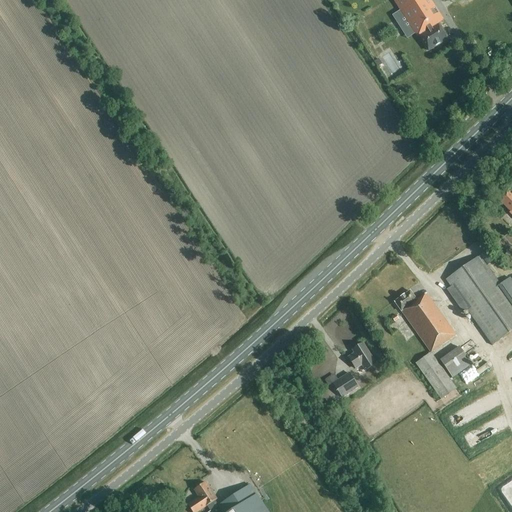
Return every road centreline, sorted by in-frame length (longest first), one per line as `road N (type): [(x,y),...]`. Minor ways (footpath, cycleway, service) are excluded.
road 1 (unclassified): [(181,430),(387,244)]
road 2 (primary): [(169,415),(373,231)]
road 3 (primary): [(373,231),(503,106)]
road 4 (unclassified): [(387,244),(511,124)]
road 5 (primary): [(49,511),(169,415)]
road 6 (unclassified): [(80,511),(181,430)]
